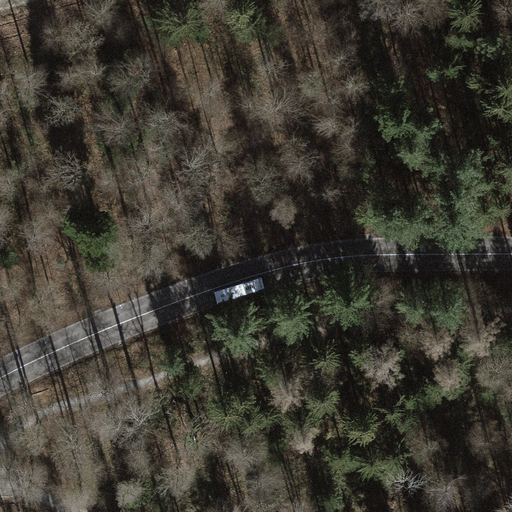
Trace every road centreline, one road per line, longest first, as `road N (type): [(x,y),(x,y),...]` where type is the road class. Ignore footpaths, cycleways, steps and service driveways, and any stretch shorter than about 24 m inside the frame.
road 1 (track): [(0,448),(59,407),(322,318),(511,306)]
road 2 (secondary): [(0,379),(168,303),(297,261),(511,253)]
